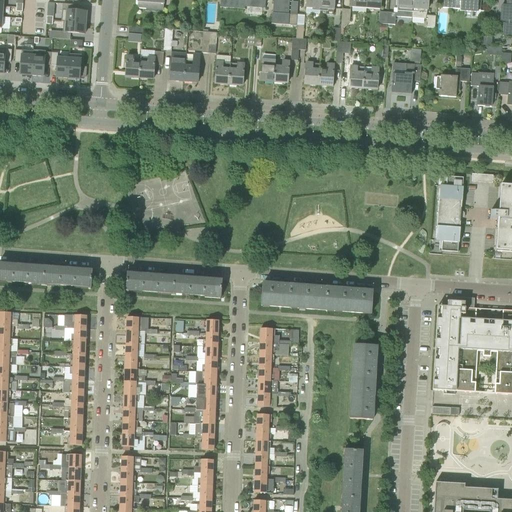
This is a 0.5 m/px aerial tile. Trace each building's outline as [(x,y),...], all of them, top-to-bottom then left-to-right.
[(138,0),(138,8),(163,9),(163,0),(138,0)] [(220,0),(220,8),(220,7),(243,9),(243,10),(244,10),(244,7),(264,8),(264,9),(265,0),(220,0)] [(273,0),(272,13),(271,13),(271,24),(296,26),(297,15),(289,14),(289,0),(273,0)] [(320,0),(306,0),(306,9),(306,13),(320,14),(320,0)] [(320,15),(333,15),(334,11),(334,0),(320,0),(320,14),(320,15)] [(366,0),(350,0),(350,8),(366,9),(366,0)] [(380,10),(380,8),(380,0),(366,0),(366,9),(380,10)] [(412,0),(397,0),(397,14),(388,13),(387,25),(395,25),(395,23),(396,17),(402,17),(412,18),(412,0)] [(427,16),(427,0),(412,0),(412,18),(428,19),(427,28),(435,28),(436,16),(427,16)] [(443,0),(443,8),(460,10),(460,12),(477,13),(478,11),(480,11),(481,0),(443,0)] [(511,0),(506,0),(507,6),(502,6),(501,21),(505,22),(505,23),(505,24),(504,24),(503,37),(511,37),(511,0)] [(67,21),(87,22),(87,11),(68,9),(67,21)] [(350,22),(351,10),(343,9),(341,29),(343,30),(350,22)] [(380,12),(379,24),(387,25),(388,13),(380,12)] [(67,21),(66,32),(86,33),(87,22),(67,21)] [(187,30),(195,31),(196,22),(188,22),(187,30)] [(304,27),(296,26),(295,39),(299,39),(303,40),(304,27)] [(129,27),(129,34),(143,35),(143,28),(129,27)] [(333,42),(337,42),(340,42),(341,29),(334,29),(333,42)] [(172,30),(165,30),(164,43),(171,43),(172,30)] [(203,32),(202,53),(208,54),(210,33),(203,32)] [(210,33),(208,54),(215,54),(216,48),(217,33),(210,33)] [(483,46),(492,46),(492,38),(483,37),(483,46)] [(298,61),(299,50),(298,50),(299,39),(295,39),(292,39),(291,60),(298,61)] [(298,50),(299,50),(306,51),(306,40),(303,40),(299,39),(298,50)] [(82,58),(82,40),(70,40),(70,56),(59,56),(59,58),(82,58)] [(342,64),(343,54),(344,43),(340,42),(337,42),(336,64),(342,64)] [(470,43),(456,42),(456,50),(469,51),(470,43)] [(344,43),(343,54),(350,54),(351,43),(344,43)] [(389,46),(381,45),(380,58),(388,59),(389,46)] [(421,50),(411,49),(410,62),(420,63),(421,50)] [(139,79),(153,80),(154,66),(162,66),(163,52),(141,51),(140,64),(139,79)] [(172,53),(172,59),(170,81),(184,82),(186,60),(186,54),(172,53)] [(200,54),(193,53),(192,61),(186,60),(184,82),(198,83),(199,61),(200,54)] [(31,76),(33,56),(21,56),(20,75),(31,76)] [(33,56),(31,76),(43,77),(45,57),(33,56)] [(133,57),(127,56),(125,78),(139,79),(140,64),(133,63),(133,57)] [(216,63),(215,84),(229,85),(230,64),(230,57),(217,56),(217,63),(216,63)] [(57,58),(56,78),(67,79),(69,59),(57,58)] [(79,79),(81,60),(69,59),(67,79),(79,79)] [(261,60),(260,82),(273,83),(274,67),(269,67),(269,60),(261,60)] [(273,83),(288,84),(289,62),(284,61),(284,68),(274,67),(273,83)] [(320,64),(314,64),(306,63),(304,85),(318,86),(319,68),(320,68),(320,64)] [(237,64),(237,65),(230,64),(229,85),(243,86),(244,65),(237,64)] [(422,67),(393,64),(391,93),(411,95),(412,82),(421,83),(422,67)] [(328,65),(328,69),(320,68),(319,68),(318,86),(332,87),(334,65),(328,65)] [(351,66),(349,88),(363,89),(364,74),(357,73),(358,67),(351,66)] [(363,89),(377,90),(379,69),(365,68),(365,74),(364,74),(363,89)] [(439,97),(456,98),(457,81),(469,82),(470,69),(456,68),(455,76),(441,76),(440,78),(437,78),(436,90),(439,90),(439,97)] [(477,106),(491,107),(493,88),(484,87),(484,80),(478,80),(479,74),(471,73),(470,86),(479,87),(477,106)] [(511,82),(509,82),(509,84),(506,83),(506,79),(501,79),(501,83),(499,83),(498,95),(508,96),(508,105),(511,105),(511,82)] [(472,174),(472,175),(471,182),(492,184),(493,176),(472,174)] [(437,228),(436,241),(436,242),(442,242),(441,251),(439,251),(439,252),(458,253),(461,219),(463,219),(463,218),(462,218),(463,213),(463,212),(461,212),(464,178),(445,176),(445,177),(447,177),(446,186),(440,186),(439,199),(437,228)] [(511,186),(501,186),(499,212),(490,212),(491,212),(490,218),(498,219),(496,251),(511,252),(511,186)] [(0,283),(43,286),(45,268),(0,264),(0,283)] [(91,290),(92,272),(45,268),(43,286),(91,290)] [(126,292),(173,296),(175,278),(127,274),(126,292)] [(220,299),(222,281),(175,278),(173,296),(220,299)] [(299,286),(263,284),(261,306),(298,309),(299,286)] [(336,289),(299,286),(298,309),(334,312),(336,289)] [(371,315),(373,292),(336,289),(334,312),(371,315)] [(511,395),(511,311),(503,311),(502,326),(475,325),(476,309),(470,309),(470,303),(465,303),(447,302),(447,307),(437,307),(436,329),(433,391),(475,393),(477,352),(483,352),(483,357),(491,357),(491,352),(497,353),(494,394),(511,395)] [(10,327),(17,327),(18,325),(18,320),(13,320),(13,314),(0,313),(0,326),(10,327)] [(86,329),(87,316),(72,316),(65,315),(65,316),(64,316),(64,326),(65,326),(65,327),(61,327),(60,331),(64,331),(67,331),(67,329),(74,329),(86,329)] [(141,318),(127,318),(126,331),(138,331),(145,332),(145,334),(151,334),(151,330),(148,330),(149,319),(141,318)] [(203,328),(206,328),(206,334),(218,335),(219,321),(204,321),(203,328)] [(0,326),(0,339),(12,340),(12,333),(10,333),(10,327),(0,326)] [(67,331),(64,331),(63,342),(71,342),(86,342),(86,329),(74,329),(67,329),(67,331)] [(260,329),(260,342),(278,343),(278,337),(274,337),(275,330),(260,329)] [(291,341),(284,341),(285,345),(289,346),(291,346),(291,343),(299,344),(299,330),(291,330),(291,341)] [(126,344),(140,344),(140,338),(138,338),(138,331),(126,331),(126,344)] [(203,340),(203,347),(218,347),(218,335),(206,334),(206,340),(203,340)] [(10,347),(12,347),(12,340),(0,339),(0,352),(9,352),(10,347)] [(289,356),(289,346),(285,345),(284,341),(279,341),(279,343),(278,343),(260,342),(259,355),(274,356),(289,356)] [(85,355),(86,342),(71,342),(71,349),(73,349),(73,355),(85,355)] [(140,352),(140,344),(126,344),(125,357),(137,357),(137,352),(140,352)] [(375,384),(375,376),(373,376),(373,369),(376,369),(376,363),(373,362),(374,355),(376,356),(377,347),(356,346),(356,354),(353,354),(352,375),(355,376),(354,383),(375,384)] [(205,360),(217,360),(218,347),(203,347),(203,354),(205,354),(205,360)] [(16,353),(9,352),(0,352),(0,364),(11,365),(16,366),(16,355),(22,355),(22,350),(16,350),(16,353)] [(85,368),(85,355),(73,355),(73,361),(70,361),(70,367),(70,368),(85,368)] [(273,363),(274,356),(259,355),(259,368),(271,369),(271,363),(273,363)] [(137,364),(137,357),(125,357),(125,370),(139,370),(139,364),(137,364)] [(205,360),(204,366),(202,365),(202,373),(217,373),(217,360),(205,360)] [(11,372),(11,365),(0,364),(0,377),(9,378),(9,372),(11,372)] [(85,368),(70,368),(70,375),(72,375),(72,381),(84,381),(85,368)] [(273,375),(271,375),(271,369),(259,368),(258,381),(273,382),(273,375)] [(145,377),(139,377),(139,370),(125,370),(124,383),(136,383),(143,383),(143,381),(145,381),(145,377)] [(197,385),(216,386),(217,373),(202,373),(197,372),(196,383),(191,383),(191,387),(197,387),(197,385)] [(171,374),(171,383),(183,384),(183,383),(183,379),(177,379),(177,375),(171,374)] [(170,384),(170,376),(162,376),(162,384),(170,384)] [(0,377),(0,390),(10,391),(10,385),(9,385),(9,378),(0,377)] [(65,378),(59,378),(59,382),(63,382),(63,393),(64,393),(69,393),(84,394),(84,381),(72,381),(65,380),(65,378)] [(270,395),(277,395),(277,393),(277,388),(277,382),(273,382),(258,381),(258,394),(270,395)] [(138,390),(136,389),(136,383),(124,383),(124,395),(138,396),(138,390)] [(373,405),(374,399),(371,399),(372,392),(374,392),(375,384),(354,383),(354,390),(351,390),(350,412),(353,412),(352,419),(373,421),(373,412),(370,412),(371,405),(373,405)] [(197,385),(197,387),(197,398),(216,399),(216,386),(197,385)] [(10,391),(0,390),(0,403),(8,404),(8,398),(10,398),(10,391)] [(69,393),(69,399),(65,399),(64,404),(65,404),(65,406),(71,406),(83,407),(84,394),(69,393)] [(272,401),(270,400),(270,395),(258,394),(257,407),(272,408),(272,401)] [(138,396),(124,395),(123,408),(135,409),(135,403),(138,403),(138,396)] [(196,398),(196,408),(196,411),(215,412),(216,399),(197,398),(196,398)] [(0,416),(14,417),(15,406),(15,404),(14,404),(8,404),(0,403),(0,416)] [(83,407),(71,406),(65,406),(65,408),(64,408),(64,418),(68,419),(83,420),(83,407)] [(123,408),(123,421),(138,422),(142,422),(142,411),(148,411),(148,407),(142,407),(142,409),(135,409),(123,408)] [(451,408),(432,407),(432,415),(450,416),(451,408)] [(215,412),(196,411),(196,413),(195,424),(215,425),(215,412)] [(272,416),(257,415),(256,428),(269,429),(269,423),(271,423),(272,416)] [(14,428),(14,417),(0,416),(0,429),(6,430),(13,430),(13,428),(14,428)] [(71,426),(70,432),(82,433),(83,420),(68,419),(68,426),(71,426)] [(134,435),(141,435),(141,433),(141,428),(137,428),(138,422),(123,421),(122,434),(134,435)] [(195,437),(202,437),(214,438),(215,425),(195,424),(195,435),(189,435),(188,439),(195,439),(195,437)] [(269,434),(269,429),(256,428),(256,441),(271,442),(271,435),(269,434)] [(8,436),(6,436),(6,430),(0,429),(0,442),(8,443),(8,436)] [(63,445),(67,445),(82,446),(82,433),(70,432),(63,431),(63,434),(63,445)] [(130,448),(134,448),(134,435),(122,434),(122,447),(123,447),(123,450),(129,451),(130,448)] [(199,450),(214,451),(214,438),(202,437),(202,443),(199,443),(199,450)] [(135,440),(135,450),(145,450),(144,440),(135,440)] [(275,455),(275,453),(274,453),(275,448),(270,448),(271,442),(256,441),(255,454),(274,455),(275,455)] [(359,500),(362,451),(347,451),(346,466),(344,466),(343,482),(345,483),(344,500),(359,500)] [(0,465),(13,466),(13,465),(13,464),(13,460),(7,460),(8,453),(0,452),(0,465)] [(274,455),(255,454),(255,468),(270,469),(270,461),(274,461),(274,457),(274,455)] [(81,469),(81,456),(62,455),(61,466),(62,466),(62,468),(81,469)] [(140,458),(121,457),(121,470),(133,471),(133,470),(140,470),(140,473),(146,473),(146,469),(140,469),(140,458)] [(213,474),(213,461),(199,460),(198,467),(194,467),(193,471),(188,471),(188,475),(194,475),(194,473),(198,473),(213,474)] [(0,478),(12,479),(12,468),(13,466),(0,465),(0,478)] [(62,470),(61,478),(61,481),(80,482),(81,469),(62,468),(62,466),(61,466),(56,465),(56,470),(62,470)] [(273,481),(267,480),(267,474),(269,474),(270,469),(255,468),(254,481),(273,482),(273,481)] [(120,483),(135,484),(135,478),(133,477),(133,471),(121,470),(120,483)] [(198,473),(198,486),(212,487),(213,474),(198,473)] [(162,484),(164,481),(163,477),(161,475),(157,476),(155,479),(156,483),(159,484),(162,484)] [(0,491),(4,492),(11,492),(12,490),(12,479),(0,478),(0,491)] [(80,495),(80,482),(61,481),(60,481),(60,488),(60,492),(60,494),(80,495)] [(254,481),(254,493),(269,494),(273,494),(273,482),(254,481)] [(120,496),(132,496),(132,491),(135,491),(135,484),(120,483),(120,496)] [(511,511),(511,500),(497,500),(497,499),(498,490),(464,488),(465,484),(435,483),(434,497),(440,497),(439,511),(511,511)] [(198,486),(197,493),(196,493),(195,499),(200,499),(212,500),(212,487),(198,486)] [(80,495),(60,494),(60,496),(60,507),(65,507),(79,507),(80,495)] [(119,509),(134,510),(134,503),(139,503),(139,499),(145,499),(145,495),(139,495),(139,497),(132,496),(120,496),(119,509)] [(197,505),(197,511),(211,511),(212,500),(200,499),(200,505),(197,505)] [(358,511),(359,500),(344,500),(343,511),(358,511)] [(268,502),(254,501),(253,511),(265,511),(266,509),(268,509),(268,507),(268,502)]
